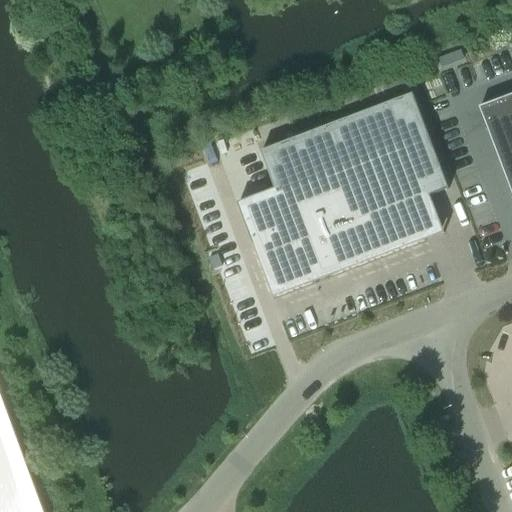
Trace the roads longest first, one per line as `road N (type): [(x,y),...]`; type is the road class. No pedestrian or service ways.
road 1 (unclassified): [(201,511),(333,363),(429,325)]
road 2 (unclassified): [(499,511),(429,325)]
